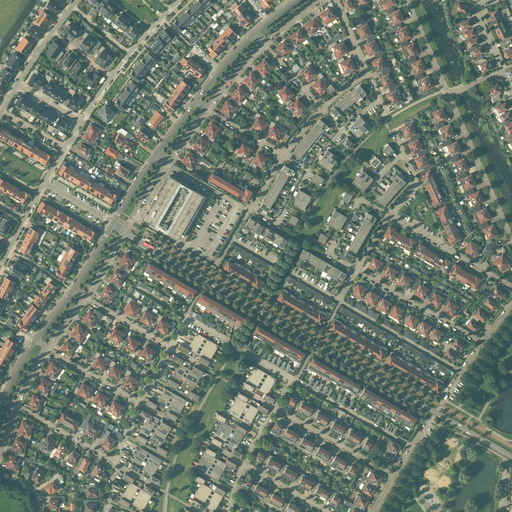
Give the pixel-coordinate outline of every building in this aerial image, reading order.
[(50,0),(48,0),(44,8),(43,7),(49,11),(50,8),(56,12),(56,10),(57,11),(59,7),(58,7),(59,6),(50,0)] [(206,11),(210,7),(203,0),(198,0),(197,1),(206,11)] [(264,8),(270,5),(269,4),(271,2),(270,0),(262,0),(263,1),(261,3),(264,8)] [(343,7),(345,13),(353,10),(352,8),(353,7),(350,0),(343,0),(345,5),(343,7)] [(382,0),(380,2),(378,3),(380,6),(382,5),(385,9),(386,7),(387,9),(396,2),(394,0),(382,0)] [(454,0),(453,5),(451,14),(455,15),(457,10),(463,12),(463,13),(467,13),(467,9),(468,6),(463,5),(462,4),(463,1),(459,0),(454,0)] [(101,2),(96,9),(104,15),(112,5),(107,1),(104,4),(101,2)] [(206,11),(197,1),(193,5),(200,13),(204,9),(205,11),(206,11)] [(232,11),(235,16),(246,8),(245,8),(241,4),(238,6),(236,3),(231,7),(233,10),(232,11)] [(116,9),(112,5),(104,15),(103,15),(108,19),(111,21),(116,15),(114,12),(116,9)] [(189,9),(198,18),(196,16),(200,13),(193,5),(189,9)] [(42,12),(40,16),(48,21),(51,16),(46,13),(48,10),(49,11),(43,7),(40,11),(42,12)] [(328,7),(325,9),(325,11),(332,22),(336,19),(339,17),(336,11),(333,13),(330,8),(328,9),(328,7)] [(239,20),(239,21),(249,14),(247,11),(248,10),(246,8),(235,16),(236,16),(237,15),(240,19),(239,20)] [(189,9),(185,12),(194,22),(198,18),(189,9)] [(392,9),(386,11),(388,17),(389,20),(392,19),(402,14),(401,10),(400,11),(399,9),(393,12),(392,9)] [(491,19),(499,15),(497,10),(489,13),(491,19)] [(323,19),(320,21),(324,27),(327,25),(332,22),(325,11),(320,14),(323,19)] [(194,22),(185,12),(181,16),(188,24),(192,20),(194,22)] [(119,17),(116,15),(111,21),(119,27),(126,18),(121,13),(119,17)] [(246,27),(251,23),(249,21),(252,19),(249,14),(239,21),(243,26),(244,24),(246,27)] [(391,23),(393,28),(399,25),(398,23),(404,20),(403,18),(404,18),(402,14),(392,19),(393,22),(391,23)] [(499,15),(491,19),(494,24),(501,21),(499,15)] [(45,25),(46,25),(47,23),(48,21),(40,16),(36,21),(35,20),(32,23),(37,26),(39,23),(44,27),(45,25)] [(177,20),(185,28),(184,27),(188,24),(181,16),(177,20)] [(126,18),(119,27),(124,32),(130,25),(129,24),(131,21),(126,18)] [(314,18),(309,21),(317,32),(316,30),(320,27),(321,29),(324,27),(320,21),(318,23),(314,18)] [(457,21),(456,23),(458,25),(459,25),(462,28),(463,29),(467,27),(472,25),(471,22),(471,20),(469,19),(465,21),(464,21),(463,18),(457,21)] [(67,36),(75,26),(71,22),(68,19),(64,25),(67,27),(62,34),(65,36),(66,35),(67,36)] [(362,22),(364,24),(357,27),(358,29),(357,29),(359,33),(369,28),(368,25),(370,24),(368,19),(362,22)] [(181,32),(185,28),(177,20),(173,23),(175,26),(174,28),(175,29),(176,30),(178,29),(181,32)] [(304,25),(308,30),(305,32),(309,37),(312,35),(317,32),(309,21),(304,25)] [(501,21),(494,24),(496,29),(504,26),(501,21)] [(124,32),(132,39),(140,29),(135,25),(133,27),(130,25),(124,32)] [(399,25),(393,28),(394,31),(397,30),(399,35),(410,31),(408,27),(407,27),(406,26),(400,28),(399,25)] [(26,30),(24,33),(29,36),(30,37),(31,34),(36,37),(37,36),(37,37),(40,33),(39,33),(40,32),(31,26),(28,31),(26,30)] [(68,37),(67,38),(69,39),(71,40),(72,40),(77,34),(79,36),(83,31),(80,29),(80,30),(75,26),(67,36),(68,37)] [(232,38),(236,33),(234,31),(232,29),(229,26),(225,31),(232,38)] [(504,26),(496,29),(498,35),(506,31),(504,26)] [(462,28),(458,33),(461,35),(463,34),(466,37),(467,38),(471,36),(476,34),(474,31),(475,28),(473,28),(469,30),(468,30),(467,27),(463,29),(462,28)] [(368,35),(370,38),(375,36),(373,30),(371,31),(369,28),(359,33),(360,37),(361,37),(362,38),(368,35)] [(299,29),(294,33),(302,43),(307,39),(309,37),(305,32),(303,34),(299,29)] [(165,30),(160,34),(163,37),(169,44),(177,36),(170,30),(167,32),(165,30)] [(506,31),(498,35),(500,40),(501,40),(502,42),(507,40),(509,39),(511,37),(511,36),(509,30),(506,31)] [(225,31),(221,35),(229,43),(228,42),(232,38),(225,31)] [(410,31),(399,35),(401,41),(399,42),(400,45),(406,42),(405,39),(411,36),(410,35),(411,34),(410,31)] [(84,50),(93,38),(88,35),(89,34),(86,32),(82,37),(84,39),(80,45),(81,46),(81,47),(84,50)] [(22,36),(24,37),(21,42),(29,48),(30,46),(31,46),(32,44),(32,43),(27,40),(29,36),(24,33),(22,36)] [(293,41),(291,43),(295,48),(298,46),(302,43),(294,33),(290,36),(293,41)] [(216,39),(224,46),(226,44),(227,45),(229,43),(221,35),(216,39)] [(364,46),(366,50),(377,45),(375,42),(378,41),(375,36),(370,38),(371,41),(364,44),(365,45),(364,46)] [(466,37),(463,40),(466,43),(470,46),(470,47),(475,45),(480,43),(478,40),(478,37),(477,37),(473,39),(472,38),(471,36),(467,38),(466,37)] [(158,37),(153,42),(162,51),(169,44),(163,37),(160,40),(158,37)] [(97,42),(93,38),(84,50),(87,52),(88,51),(90,52),(94,47),(97,49),(101,43),(98,41),(97,42)] [(212,44),(219,51),(224,46),(216,39),(212,44)] [(54,41),(47,52),(55,57),(54,58),(58,61),(64,53),(60,50),(62,47),(54,41)] [(284,41),(280,44),(288,54),(293,50),(295,48),(291,43),(288,45),(284,41)] [(333,52),(345,47),(343,42),(337,44),(336,41),(330,44),(331,47),(333,46),(335,51),(333,52)] [(13,44),(12,47),(14,48),(14,49),(19,52),(21,49),(26,53),(29,48),(21,42),(17,47),(15,46),(14,45),(13,44)] [(151,53),(155,58),(162,51),(153,42),(149,46),(154,50),(151,53)] [(406,52),(417,47),(415,43),(414,44),(414,42),(407,45),(406,42),(400,45),(404,53),(406,52)] [(211,51),(209,54),(213,58),(218,54),(217,53),(219,51),(212,44),(208,48),(211,51)] [(275,48),(279,53),(277,55),(282,60),(283,59),(288,54),(280,44),(275,48)] [(377,45),(366,50),(368,54),(369,53),(369,55),(376,52),(377,55),(383,52),(380,47),(379,44),(377,45)] [(100,63),(101,62),(109,53),(104,49),(105,48),(102,45),(98,51),(101,53),(96,59),(97,59),(96,60),(100,63)] [(470,46),(467,49),(470,52),(474,55),(474,56),(483,52),(482,49),(482,46),(481,46),(477,48),(476,47),(475,45),(470,47),(470,46)] [(337,60),(343,57),(342,55),(347,52),(345,47),(333,52),(337,60)] [(406,52),(408,55),(405,56),(408,61),(413,59),(412,56),(418,53),(418,51),(419,51),(417,47),(406,52)] [(13,53),(10,58),(19,64),(22,58),(17,55),(19,52),(14,49),(12,52),(13,53)] [(372,62),(373,66),(384,62),(382,56),(384,55),(383,52),(377,55),(378,58),(372,60),(372,62)] [(101,62),(103,64),(102,64),(106,67),(111,60),(113,62),(117,57),(115,55),(113,56),(109,53),(101,62)] [(144,58),(153,66),(157,61),(147,53),(144,58)] [(71,54),(71,55),(70,54),(65,60),(63,58),(58,64),(63,67),(65,64),(69,68),(76,59),(75,58),(75,57),(71,54)] [(490,66),(490,65),(491,65),(491,64),(491,63),(490,63),(488,63),(487,61),(486,58),(483,59),(483,58),(482,55),(474,58),(475,61),(476,61),(478,63),(479,64),(480,64),(482,69),(481,69),(481,70),(481,71),(482,71),(482,72),(483,72),(491,68),(490,66)] [(343,67),(352,63),(350,58),(345,60),(343,57),(337,60),(338,64),(340,63),(343,67)] [(18,65),(19,64),(10,58),(7,63),(5,62),(3,64),(9,68),(10,66),(16,69),(16,67),(17,68),(18,65)] [(144,58),(140,62),(150,70),(153,66),(144,58)] [(183,67),(188,71),(196,60),(195,60),(195,61),(190,58),(188,61),(185,58),(181,64),(184,66),(183,67)] [(265,58),(261,63),(270,72),(276,65),(272,60),(271,60),(269,63),(265,58)] [(412,65),(414,68),(424,64),(422,60),(421,59),(415,61),(413,59),(408,61),(410,66),(412,65)] [(189,70),(194,73),(200,65),(197,63),(198,62),(196,60),(188,71),(189,70)] [(306,67),(301,72),(305,76),(312,69),(315,67),(311,63),(312,63),(309,60),(304,65),(306,67)] [(79,79),(83,74),(81,73),(85,67),(79,62),(72,70),(79,75),(77,77),(79,79)] [(150,70),(140,62),(137,66),(145,72),(148,68),(150,70)] [(376,71),(383,69),(384,71),(390,69),(389,66),(386,67),(384,62),(373,66),(375,70),(376,70),(376,71)] [(261,71),(258,73),(263,78),(266,76),(264,74),(268,70),(269,72),(270,72),(261,63),(256,67),(261,71)] [(343,67),(340,69),(342,74),(343,73),(344,77),(347,75),(348,78),(350,77),(349,74),(350,74),(349,71),(355,68),(352,63),(343,67)] [(0,70),(0,73),(9,79),(12,74),(7,71),(9,68),(3,64),(3,65),(0,70)] [(292,69),(295,73),(300,68),(296,64),(294,66),(295,67),(292,69)] [(414,76),(412,76),(413,78),(415,78),(421,75),(419,72),(426,70),(425,68),(426,68),(424,64),(414,68),(416,74),(414,75),(414,76)] [(194,73),(199,77),(201,79),(205,74),(203,72),(205,69),(200,65),(194,73)] [(145,72),(137,66),(133,70),(142,77),(141,76),(145,72)] [(314,76),(316,78),(321,73),(319,71),(316,73),(312,69),(305,76),(308,81),(314,76)] [(392,74),(390,69),(384,71),(385,74),(379,77),(380,79),(379,79),(381,83),(391,78),(390,75),(392,74)] [(142,77),(133,70),(130,75),(139,82),(142,77)] [(95,73),(93,75),(91,74),(92,74),(89,72),(84,79),(88,82),(94,87),(101,78),(95,73)] [(258,73),(256,76),(252,72),(248,76),(257,85),(258,85),(256,83),(260,79),(261,81),(263,78),(258,73)] [(0,81),(6,84),(6,83),(7,83),(8,82),(7,82),(9,79),(0,73),(0,74),(0,81)] [(32,84),(34,85),(39,76),(34,73),(32,75),(31,77),(31,78),(28,82),(29,83),(31,85),(32,84)] [(313,85),(316,90),(324,82),(321,79),(324,76),(321,73),(316,78),(318,80),(313,85)] [(418,86),(421,85),(431,80),(430,77),(429,77),(428,75),(422,78),(421,75),(415,78),(418,86)] [(39,76),(34,85),(35,87),(38,89),(38,88),(44,79),(39,76)] [(248,85),(246,87),(251,92),(253,89),(257,85),(248,76),(244,81),(248,85)] [(390,85),(391,88),(397,86),(395,80),(392,81),(391,78),(381,83),(382,87),(383,86),(384,88),(390,85)] [(190,86),(182,80),(179,85),(188,92),(189,89),(188,88),(190,86)] [(433,84),(431,80),(421,85),(423,90),(421,91),(422,94),(428,92),(427,89),(433,86),(432,85),(433,84)] [(128,86),(138,93),(139,93),(138,92),(141,88),(131,81),(128,86)] [(324,82),(316,90),(320,94),(326,89),(328,91),(330,93),(335,88),(333,87),(331,84),(330,85),(326,81),(324,82)] [(54,84),(53,86),(48,83),(44,91),(44,92),(46,94),(46,93),(48,94),(54,84)] [(491,89),(493,94),(492,94),(492,95),(492,96),(493,99),(492,99),(493,103),(501,99),(500,96),(499,96),(499,95),(500,95),(500,94),(501,94),(501,93),(501,92),(500,91),(501,91),(499,88),(500,88),(501,88),(501,87),(501,86),(500,85),(499,85),(498,86),(497,83),(489,87),(489,88),(489,89),(490,89),(491,89)] [(53,97),(58,87),(59,86),(54,84),(48,94),(53,97)] [(183,95),(186,91),(187,92),(188,92),(179,85),(175,90),(184,96),(183,95)] [(280,98),(290,90),(286,85),(282,89),(279,87),(274,92),(277,94),(278,93),(282,96),(280,98)] [(356,89),(362,97),(366,93),(360,85),(356,89)] [(128,86),(125,90),(135,98),(138,93),(128,86)] [(239,86),(236,90),(246,99),(251,92),(246,87),(244,90),(239,86)] [(386,96),(388,99),(398,95),(396,89),(398,88),(397,86),(391,88),(393,91),(386,94),(387,95),(386,96)] [(58,87),(53,97),(57,99),(63,90),(58,87)] [(73,89),(70,88),(68,92),(63,89),(63,90),(57,99),(59,100),(59,101),(61,102),(62,102),(67,93),(70,94),(73,89)] [(356,89),(351,92),(357,99),(361,96),(362,97),(356,89)] [(122,95),(130,101),(133,97),(134,97),(135,98),(125,90),(122,95)] [(179,100),(181,98),(182,99),(184,96),(175,90),(171,94),(179,100)] [(237,99),(235,101),(240,106),(246,99),(236,90),(232,95),(237,99)] [(280,98),(286,105),(291,100),(289,98),(294,94),(290,90),(280,98)] [(357,99),(351,92),(347,95),(353,103),(357,99)] [(171,94),(168,99),(176,105),(179,100),(171,94)] [(398,95),(388,99),(389,103),(390,103),(391,105),(397,102),(399,105),(404,102),(401,94),(398,95)] [(20,109),(26,98),(24,97),(22,95),(22,96),(21,95),(18,100),(16,102),(17,102),(16,104),(21,107),(20,109)] [(122,95),(119,99),(129,107),(129,106),(128,106),(127,105),(130,101),(122,95)] [(347,95),(343,99),(348,106),(353,103),(347,95)] [(73,96),(67,105),(68,105),(68,106),(70,107),(72,108),(78,99),(73,96)] [(22,115),(25,117),(28,112),(26,110),(31,101),(30,101),(31,100),(28,99),(28,100),(26,98),(20,109),(25,111),(22,115)] [(78,99),(72,108),(74,109),(74,110),(76,111),(77,110),(77,111),(80,106),(81,106),(82,104),(83,102),(78,99)] [(129,107),(119,99),(115,104),(126,111),(129,107)] [(174,108),(176,105),(168,99),(164,104),(168,107),(166,110),(171,114),(175,108),(174,108)] [(286,105),(292,111),(302,103),(298,99),(294,103),(291,100),(286,105)] [(348,106),(343,99),(339,102),(344,109),(348,106)] [(233,111),(236,107),(238,108),(240,106),(235,101),(233,104),(228,100),(224,105),(235,113),(233,111)] [(494,104),(492,106),(495,108),(499,111),(499,112),(503,110),(508,108),(507,105),(507,103),(506,103),(506,102),(502,104),(501,104),(499,101),(494,104)] [(339,102),(334,105),(340,113),(344,109),(339,102)] [(306,107),(302,103),(292,111),(298,118),(303,114),(301,111),(306,107)] [(31,113),(28,112),(25,117),(28,119),(30,115),(35,118),(41,107),(39,106),(39,105),(37,104),(37,105),(36,104),(31,113)] [(103,109),(102,109),(99,113),(104,116),(102,119),(107,123),(111,118),(109,117),(112,112),(116,115),(119,110),(111,105),(109,108),(105,105),(103,109)] [(235,113),(224,105),(221,110),(226,114),(223,116),(229,120),(235,113)] [(340,113),(334,105),(330,109),(336,116),(340,113)] [(36,115),(41,118),(45,110),(41,107),(35,118),(36,115)] [(429,110),(430,113),(431,115),(434,114),(435,117),(445,113),(444,109),(443,109),(442,108),(436,110),(435,107),(429,110)] [(44,121),(50,112),(45,110),(41,118),(45,120),(44,121)] [(499,111),(496,115),(499,117),(503,120),(503,121),(507,119),(511,117),(511,116),(511,114),(511,112),(510,112),(510,111),(506,113),(505,113),(503,110),(499,112),(499,111)] [(50,112),(44,121),(49,124),(55,115),(54,115),(54,114),(52,113),(50,112)] [(150,122),(153,124),(150,127),(153,129),(156,126),(164,116),(158,112),(150,122)] [(256,120),(253,126),(258,129),(265,117),(260,114),(257,112),(254,118),(256,120)] [(435,117),(432,119),(433,122),(434,122),(435,124),(436,127),(442,124),(441,121),(447,118),(446,117),(447,116),(445,113),(435,117)] [(359,127),(365,121),(361,116),(354,122),(359,127)] [(265,117),(258,129),(262,132),(266,125),(269,127),(272,121),(269,119),(265,117)] [(49,131),(47,133),(50,135),(51,132),(52,132),(54,129),(59,131),(65,121),(63,120),(63,119),(61,118),(60,118),(55,127),(52,126),(49,131)] [(320,119),(317,123),(325,130),(328,125),(320,119)] [(402,129),(401,129),(403,133),(413,128),(416,127),(415,125),(414,122),(413,119),(407,122),(408,125),(401,128),(402,129)] [(503,120),(500,124),(503,126),(507,129),(506,129),(504,132),(505,134),(511,131),(511,120),(509,122),(508,122),(507,119),(503,121),(503,120)] [(65,121),(59,131),(64,133),(64,134),(64,133),(66,131),(68,129),(67,129),(70,124),(69,123),(67,121),(67,122),(65,121)] [(275,123),(272,121),(269,127),(272,129),(268,135),(273,138),(279,127),(275,124),(275,123)] [(359,127),(364,132),(370,127),(365,121),(359,127)] [(208,127),(218,134),(225,126),(219,122),(219,123),(216,126),(212,122),(208,127)] [(359,127),(354,122),(348,127),(353,132),(359,127)] [(89,128),(88,130),(97,135),(100,137),(102,132),(104,131),(106,128),(99,123),(97,127),(91,123),(89,127),(89,128)] [(313,127),(320,133),(323,129),(324,130),(325,130),(317,123),(313,127)] [(443,127),(442,124),(436,127),(438,130),(440,128),(442,134),(453,129),(451,125),(450,126),(450,124),(443,127)] [(145,141),(149,136),(143,131),(145,129),(140,125),(138,128),(140,129),(136,135),(145,141)] [(121,133),(115,141),(120,144),(120,143),(129,149),(133,144),(124,138),(125,136),(128,132),(119,126),(115,131),(119,133),(120,132),(121,133)] [(279,127),(273,138),(278,141),(282,134),(284,136),(284,138),(287,140),(290,136),(286,134),(288,130),(285,128),(280,126),(280,127),(279,127)] [(209,135),(207,138),(213,142),(215,139),(213,138),(216,133),(218,135),(218,134),(208,127),(204,132),(209,135)] [(317,137),(320,133),(313,127),(310,132),(317,137)] [(359,127),(353,132),(358,137),(364,132),(359,127)] [(8,131),(3,128),(0,133),(0,137),(3,139),(8,131)] [(413,134),(414,137),(420,135),(417,129),(414,131),(413,128),(403,133),(404,137),(405,136),(406,137),(413,134)] [(454,133),(453,129),(442,134),(445,139),(442,140),(444,143),(449,141),(448,138),(454,135),(454,133)] [(87,132),(86,132),(84,136),(90,139),(88,143),(95,147),(97,144),(96,140),(95,139),(97,135),(88,130),(87,132)] [(8,143),(13,134),(8,131),(3,139),(8,142),(7,143),(8,143)] [(310,132),(306,136),(313,142),(317,137),(310,132)] [(18,137),(13,134),(8,143),(10,144),(11,143),(13,145),(18,137)] [(414,137),(415,140),(408,143),(409,144),(408,144),(410,148),(420,144),(418,139),(421,138),(420,135),(414,137)] [(306,136),(303,140),(310,146),(313,142),(306,136)] [(18,137),(13,145),(18,148),(23,139),(18,137)] [(211,145),(213,142),(207,138),(205,140),(201,137),(197,141),(207,149),(208,149),(206,148),(209,143),(211,145)] [(353,143),(348,138),(342,144),(347,149),(353,143)] [(28,142),(23,139),(18,148),(23,151),(28,142)] [(303,140),(300,144),(307,150),(310,146),(303,140)] [(196,152),(202,157),(207,149),(197,141),(193,146),(198,150),(196,152)] [(450,143),(449,141),(444,143),(445,146),(447,145),(450,150),(460,146),(458,142),(457,142),(457,141),(450,143)] [(33,145),(28,142),(23,151),(28,153),(33,145)] [(89,160),(92,154),(89,153),(88,151),(90,148),(81,143),(80,145),(79,145),(77,149),(84,153),(82,156),(89,160)] [(241,157),(248,146),(243,143),(240,149),(237,147),(233,153),(241,157)] [(307,150),(300,144),(296,148),(303,154),(307,150)] [(393,149),(388,144),(382,150),(387,155),(393,149)] [(419,150),(421,153),(426,150),(424,145),(421,146),(420,144),(410,148),(411,152),(412,152),(412,153),(419,150)] [(33,145),(28,153),(33,156),(38,148),(33,145)] [(248,146),(241,157),(246,160),(249,162),(252,156),(250,154),(253,149),(252,148),(252,147),(249,145),(248,146)] [(109,146),(105,152),(116,158),(116,157),(120,160),(123,155),(119,153),(119,152),(116,150),(116,149),(113,147),(112,148),(109,146)] [(448,154),(451,160),(456,157),(455,154),(462,152),(461,150),(462,150),(460,146),(450,150),(451,153),(448,154)] [(43,151),(38,148),(33,156),(38,159),(43,151)] [(296,148),(293,153),(300,158),(305,163),(308,158),(303,154),(296,148)] [(328,150),(323,156),(328,160),(333,154),(328,150)] [(415,160),(416,164),(427,159),(425,154),(428,153),(426,150),(421,153),(422,155),(415,158),(415,159),(415,160)] [(38,159),(43,162),(48,154),(43,151),(38,159)] [(190,151),(186,156),(195,163),(196,164),(200,159),(202,161),(204,158),(202,157),(196,152),(194,155),(190,151)] [(249,162),(248,163),(251,165),(252,164),(253,162),(258,164),(263,155),(262,155),(263,153),(260,152),(259,153),(258,152),(255,157),(252,156),(249,162)] [(53,157),(48,154),(43,162),(48,165),(53,157)] [(339,158),(333,154),(328,160),(334,164),(339,158)] [(268,165),(265,163),(268,158),(263,155),(258,164),(262,167),(261,169),(264,171),(268,165)] [(187,165),(185,168),(191,171),(193,168),(191,167),(195,163),(186,156),(182,161),(187,165)] [(318,162),(323,167),(328,160),(323,156),(318,162)] [(381,161),(375,156),(370,162),(375,167),(381,161)] [(458,160),(456,157),(451,160),(452,163),(454,162),(457,167),(467,162),(466,159),(465,159),(464,157),(458,160)] [(427,159),(416,164),(418,167),(419,167),(419,168),(426,165),(427,168),(433,165),(432,163),(429,164),(427,159)] [(63,160),(58,168),(61,170),(59,172),(64,175),(69,167),(71,164),(63,160)] [(334,164),(328,160),(323,167),(329,171),(334,164)] [(457,173),(458,176),(464,174),(462,171),(469,168),(468,167),(469,166),(467,162),(457,167),(459,172),(457,173)] [(128,172),(129,170),(120,165),(118,169),(115,167),(113,170),(107,167),(105,170),(113,175),(115,171),(116,172),(125,177),(126,176),(127,176),(129,173),(128,172)] [(285,165),(282,169),(291,175),(294,170),(285,165)] [(74,170),(69,167),(64,175),(69,178),(74,170)] [(74,170),(69,178),(74,181),(73,182),(74,182),(79,173),(80,170),(75,167),(74,170)] [(219,184),(224,175),(214,169),(209,178),(219,184)] [(282,169),(279,174),(287,179),(289,174),(291,175),(282,169)] [(422,179),(432,175),(430,169),(420,174),(421,176),(420,176),(421,179),(422,179)] [(357,176),(363,181),(368,174),(363,170),(357,176)] [(79,184),(84,176),(79,173),(74,182),(76,183),(77,182),(79,184)] [(279,174),(276,179),(284,183),(287,179),(279,174)] [(317,174),(313,181),(319,185),(319,184),(323,178),(322,177),(317,174)] [(368,174),(363,181),(368,185),(373,179),(368,174)] [(464,174),(458,176),(462,185),(464,184),(474,179),(473,175),(472,175),(471,174),(465,177),(464,174)] [(206,196),(171,176),(170,175),(166,181),(165,180),(142,218),(178,239),(182,233),(184,234),(206,196)] [(233,180),(224,175),(219,184),(228,189),(233,180)] [(398,175),(394,179),(402,186),(404,183),(406,181),(398,175)] [(426,184),(435,180),(432,175),(422,179),(423,179),(424,182),(425,182),(426,184)] [(89,178),(84,176),(79,184),(84,187),(89,178)] [(352,182),(358,187),(363,181),(357,176),(352,182)] [(89,178),(84,187),(89,190),(95,180),(90,177),(89,178)] [(276,179),(274,183),(281,188),(284,183),(276,179)] [(395,180),(392,184),(398,190),(402,186),(394,179),(395,180)] [(463,188),(465,193),(471,190),(470,188),(476,185),(475,183),(476,183),(474,179),(464,184),(465,186),(463,188)] [(94,192),(100,182),(95,180),(89,190),(94,192)] [(233,180),(228,189),(238,195),(242,186),(233,180)] [(435,180),(426,184),(427,186),(426,187),(428,190),(437,186),(435,180)] [(6,181),(0,190),(5,194),(11,183),(9,181),(8,182),(6,181)] [(363,181),(358,187),(363,191),(368,185),(363,181)] [(100,183),(100,182),(94,192),(99,195),(104,187),(99,184),(100,183)] [(13,185),(11,184),(11,183),(5,194),(6,192),(11,195),(16,185),(14,184),(13,185)] [(274,183),(271,188),(279,193),(282,194),(284,190),(281,188),(274,183)] [(392,184),(388,188),(395,194),(398,190),(392,184)] [(18,188),(16,187),(16,186),(16,185),(11,195),(16,198),(21,188),(19,187),(18,188)] [(252,191),(242,186),(238,195),(247,200),(252,191)] [(437,186),(428,190),(429,193),(430,193),(431,195),(440,191),(437,186)] [(110,188),(109,188),(108,190),(104,187),(99,195),(104,198),(110,188)] [(21,188),(16,198),(21,200),(26,192),(21,189),(21,188)] [(115,191),(110,188),(104,198),(109,201),(115,191)] [(271,188),(268,193),(276,197),(279,193),(271,188)] [(388,188),(384,192),(391,198),(395,194),(388,188)] [(299,189),(295,196),(301,200),(305,193),(299,189)] [(472,193),(471,190),(465,193),(468,198),(470,197),(471,200),(482,196),(480,192),(479,192),(479,190),(472,193)] [(115,191),(109,201),(114,204),(119,196),(120,194),(115,191)] [(341,196),(339,198),(341,199),(342,198),(348,202),(352,195),(346,191),(344,195),(342,197),(341,196)] [(432,201),(442,197),(440,191),(431,195),(432,197),(431,198),(432,201)] [(31,195),(26,192),(21,200),(26,203),(31,195)] [(384,192),(381,196),(388,202),(391,198),(384,192)] [(266,197),(273,202),(276,197),(268,193),(266,197)] [(305,193),(301,200),(308,203),(312,196),(305,193)] [(301,200),(295,196),(291,203),(297,207),(301,200)] [(376,198),(374,201),(377,204),(379,202),(384,206),(388,202),(381,196),(377,200),(376,198)] [(471,206),(472,209),(478,207),(477,204),(483,201),(483,200),(483,199),(482,196),(471,200),(474,205),(471,206)] [(273,202),(266,197),(263,202),(271,207),(273,202)] [(442,197),(432,201),(432,202),(431,202),(433,205),(434,205),(434,207),(444,203),(442,197)] [(308,203),(301,200),(297,207),(304,210),(308,203)] [(42,201),(38,209),(43,212),(48,204),(42,201)] [(271,207),(263,202),(260,207),(268,212),(271,207)] [(53,207),(48,204),(43,212),(48,215),(47,217),(53,207)] [(446,205),(436,210),(437,212),(436,212),(437,215),(438,215),(448,211),(451,210),(450,207),(447,209),(446,205)] [(57,210),(53,207),(47,217),(52,220),(57,210)] [(479,210),(478,207),(472,209),(475,215),(477,214),(478,217),(489,212),(487,208),(486,209),(486,207),(479,210)] [(53,218),(57,221),(56,222),(57,223),(62,213),(57,210),(52,220),(53,218)] [(335,210),(331,217),(337,220),(341,213),(335,210)] [(448,211),(438,215),(438,216),(439,215),(440,218),(441,218),(442,220),(451,216),(448,211)] [(367,212),(365,217),(374,222),(376,218),(367,212)] [(477,221),(480,226),(485,224),(484,221),(491,218),(490,216),(491,216),(489,212),(478,217),(480,220),(477,221)] [(57,223),(62,225),(67,215),(62,213),(57,223)] [(341,213),(337,220),(343,224),(347,217),(341,213)] [(72,218),(67,215),(62,225),(67,228),(72,218)] [(299,218),(293,215),(289,222),(295,225),(299,218)] [(451,216),(442,220),(443,223),(442,223),(444,226),(453,222),(451,216)] [(337,220),(331,217),(327,224),(333,227),(337,220)] [(366,218),(363,223),(371,227),(374,222),(365,217),(366,218)] [(3,233),(6,235),(7,232),(8,232),(10,229),(9,229),(11,226),(7,224),(9,221),(3,218),(0,224),(3,226),(0,230),(0,232),(3,234),(3,233)] [(67,228),(68,227),(72,229),(77,221),(72,218),(67,228)] [(242,225),(241,227),(249,232),(250,229),(255,220),(250,218),(249,220),(246,219),(242,225)] [(255,231),(260,223),(255,220),(250,229),(251,228),(255,231)] [(343,224),(337,220),(333,227),(339,231),(343,224)] [(72,229),(77,232),(83,223),(80,222),(80,223),(77,221),(72,229)] [(453,222),(444,226),(445,229),(446,229),(447,231),(455,227),(453,222)] [(83,223),(77,232),(82,235),(87,227),(83,224),(83,223)] [(260,234),(264,226),(260,223),(255,231),(260,234)] [(363,223),(360,227),(368,232),(371,227),(363,223)] [(487,226),(485,224),(480,226),(481,229),(483,228),(486,233),(496,229),(495,225),(494,225),(493,224),(487,226)] [(264,236),(269,229),(264,226),(260,234),(264,236)] [(389,238),(395,229),(394,229),(395,228),(392,226),(392,227),(389,226),(384,235),(389,238)] [(28,233),(39,239),(44,230),(38,227),(36,230),(31,227),(28,233)] [(82,235),(87,238),(92,230),(87,227),(82,235)] [(360,227),(358,232),(365,236),(368,232),(360,227)] [(448,237),(458,233),(455,227),(447,231),(448,234),(447,234),(448,237)] [(269,239),(274,231),(269,229),(264,236),(269,239)] [(395,229),(389,238),(395,241),(400,232),(397,231),(396,231),(394,230),(395,229)] [(496,229),(486,233),(488,239),(498,234),(497,233),(498,233),(496,229)] [(97,233),(92,230),(87,238),(93,241),(97,233)] [(274,231),(269,239),(274,242),(278,234),(274,231)] [(358,232),(355,237),(363,241),(365,236),(358,232)] [(403,234),(400,232),(395,241),(400,244),(405,236),(402,235),(403,234)] [(28,233),(25,239),(37,244),(39,239),(28,233)] [(328,236),(322,233),(317,240),(324,244),(328,236)] [(458,233),(448,237),(448,238),(447,238),(449,241),(450,243),(460,239),(458,233)] [(278,244),(283,237),(278,234),(274,242),(278,244)] [(407,237),(405,236),(400,244),(405,247),(410,238),(407,237)] [(283,237),(278,244),(283,247),(285,248),(289,240),(288,239),(283,237)] [(355,237),(352,241),(360,246),(363,241),(355,237)] [(411,238),(410,238),(405,247),(410,250),(416,241),(414,240),(414,239),(411,237),(411,238)] [(25,239),(22,244),(34,250),(34,249),(37,244),(25,239)] [(352,241),(350,246),(357,250),(360,246),(352,241)] [(470,254),(475,244),(470,241),(465,250),(467,251),(466,252),(470,254)] [(414,253),(412,256),(415,257),(415,258),(417,259),(419,256),(425,246),(424,246),(425,245),(422,244),(420,243),(414,253)] [(26,252),(24,255),(30,258),(34,250),(22,244),(20,249),(26,252)] [(475,244),(470,254),(473,256),(474,255),(475,256),(481,247),(475,244)] [(350,246),(347,251),(355,255),(357,250),(350,246)] [(425,246),(419,256),(425,259),(429,251),(427,249),(428,248),(425,247),(425,246)] [(67,251),(66,251),(78,258),(79,255),(78,255),(80,252),(71,247),(68,252),(67,251)] [(304,259),(309,252),(304,249),(299,257),(304,259)] [(78,258),(66,251),(63,256),(75,263),(74,262),(77,257),(78,258)] [(352,260),(355,255),(347,251),(344,255),(341,253),(339,256),(345,260),(347,257),(352,260)] [(432,252),(429,251),(425,259),(430,262),(435,253),(432,251),(432,252)] [(314,254),(309,252),(304,259),(309,262),(314,254)] [(132,254),(131,256),(125,253),(122,259),(134,265),(138,257),(132,254)] [(370,258),(372,260),(369,266),(370,267),(369,268),(373,270),(379,260),(376,259),(378,256),(373,253),(370,258)] [(435,253),(430,262),(435,265),(440,257),(438,255),(438,254),(435,253)] [(318,257),(314,254),(309,262),(314,265),(318,257)] [(498,254),(496,256),(508,269),(508,268),(509,268),(509,267),(509,266),(510,266),(510,265),(510,264),(509,263),(510,263),(502,254),(500,256),(498,254)] [(63,256),(60,262),(71,268),(72,265),(73,266),(75,263),(63,256)] [(508,269),(496,256),(494,257),(496,259),(493,261),(494,262),(493,262),(495,265),(496,264),(501,270),(502,270),(503,270),(503,271),(504,271),(505,271),(505,270),(506,270),(507,270),(508,269)] [(323,260),(318,257),(314,265),(318,268),(323,260)] [(442,258),(440,257),(435,265),(440,268),(446,258),(445,259),(442,257),(442,258)] [(229,270),(235,260),(230,258),(228,260),(224,267),(225,268),(225,269),(228,270),(229,270)] [(446,258),(440,268),(446,271),(451,261),(449,260),(449,259),(447,258),(446,259),(446,258)] [(134,265),(122,259),(119,264),(125,267),(123,270),(129,273),(134,265)] [(239,263),(235,260),(229,270),(230,270),(232,271),(233,270),(235,272),(239,263)] [(328,262),(323,260),(318,268),(323,270),(328,262)] [(384,267),(387,261),(385,260),(383,262),(379,260),(373,270),(376,272),(377,271),(378,272),(382,265),(384,267)] [(387,268),(383,275),(384,275),(384,276),(387,278),(393,268),(391,267),(392,264),(392,263),(388,260),(387,261),(384,267),(387,268)] [(16,261),(13,267),(23,272),(26,266),(28,267),(29,264),(23,261),(22,264),(16,261)] [(68,273),(71,268),(60,262),(62,263),(59,268),(68,273)] [(332,265),(328,262),(323,270),(328,273),(332,265)] [(145,271),(143,274),(148,276),(150,274),(155,266),(150,263),(145,271)] [(239,263),(235,272),(237,273),(236,274),(239,275),(244,266),(239,263)] [(455,276),(460,267),(460,266),(457,264),(457,265),(455,263),(449,273),(455,276)] [(328,273),(326,275),(331,278),(332,276),(337,268),(332,265),(328,273)] [(150,274),(148,276),(153,279),(154,278),(159,269),(155,266),(150,274)] [(249,268),(244,266),(239,275),(242,277),(242,276),(244,277),(249,268)] [(249,268),(244,277),(246,278),(246,279),(248,280),(253,271),(255,269),(250,266),(249,268)] [(13,267),(11,272),(13,273),(11,276),(13,277),(19,280),(21,281),(22,277),(20,277),(23,272),(13,267)] [(399,275),(402,270),(397,267),(395,270),(393,268),(387,278),(391,280),(392,280),(396,274),(399,275)] [(460,267),(455,276),(460,279),(465,271),(462,270),(463,269),(460,267)] [(60,276),(58,279),(64,282),(67,276),(66,275),(68,273),(59,268),(56,273),(60,276)] [(342,271),(337,268),(332,276),(337,278),(336,279),(336,280),(342,271)] [(129,273),(123,270),(121,272),(116,269),(113,274),(124,281),(125,281),(123,279),(125,275),(127,276),(129,273)] [(159,269),(154,278),(158,281),(164,271),(159,269)] [(401,277),(398,283),(399,284),(398,285),(402,287),(408,277),(409,274),(404,272),(405,271),(402,270),(399,275),(401,277)] [(169,274),(164,271),(158,281),(159,281),(159,280),(164,282),(169,274)] [(258,274),(253,271),(248,280),(251,282),(251,281),(253,282),(253,283),(253,284),(258,274)] [(341,282),(346,273),(342,271),(336,280),(341,282)] [(467,272),(465,271),(460,279),(465,282),(470,273),(467,271),(467,272)] [(473,275),(470,273),(465,282),(470,285),(476,276),(476,275),(475,277),(473,276),(473,275)] [(124,281),(113,274),(110,280),(115,283),(114,285),(120,289),(121,286),(124,281)] [(164,282),(163,284),(167,287),(168,285),(173,277),(169,274),(164,282)] [(258,274),(253,284),(253,285),(256,287),(257,286),(258,287),(262,280),(263,277),(258,274)] [(412,275),(410,278),(408,277),(402,287),(405,289),(406,288),(407,289),(411,282),(413,284),(416,278),(412,275)] [(476,276),(470,285),(476,288),(478,290),(483,283),(480,281),(481,279),(479,278),(479,277),(477,275),(476,276)] [(6,277),(3,283),(14,288),(19,280),(13,277),(12,280),(6,277)] [(178,279),(173,277),(168,285),(173,287),(172,289),(178,279)] [(55,293),(54,292),(57,288),(55,285),(56,283),(51,279),(49,282),(46,287),(55,293)] [(178,279),(172,289),(177,292),(183,282),(178,279)] [(416,285),(418,287),(415,293),(416,294),(415,294),(419,296),(425,286),(420,284),(422,281),(419,280),(416,285)] [(177,292),(176,293),(181,296),(182,293),(187,285),(183,282),(177,292)] [(3,283),(0,288),(12,294),(14,288),(3,283)] [(353,292),(357,295),(363,285),(359,283),(359,284),(358,283),(357,285),(355,284),(351,291),(353,292)] [(120,289),(114,285),(112,288),(107,285),(104,290),(115,297),(113,295),(116,291),(118,292),(120,289)] [(187,285),(182,293),(187,295),(186,297),(192,287),(187,285)] [(363,285),(357,295),(361,297),(362,297),(363,298),(367,291),(365,290),(366,288),(366,287),(363,285)] [(430,293),(433,288),(431,286),(429,289),(425,286),(419,296),(422,299),(423,298),(424,298),(428,292),(430,293)] [(46,287),(42,292),(50,297),(52,295),(53,296),(55,293),(46,287)] [(197,290),(192,287),(186,297),(191,300),(197,290)] [(492,288),(488,293),(493,297),(495,294),(501,298),(502,297),(502,298),(505,295),(504,294),(505,293),(501,290),(501,289),(498,287),(497,288),(496,287),(494,289),(492,288)] [(0,294),(3,296),(2,299),(8,302),(12,294),(0,288),(0,294)] [(433,295),(429,301),(430,302),(430,303),(433,305),(439,295),(441,292),(438,291),(433,288),(430,293),(433,295)] [(283,301),(288,291),(283,289),(282,291),(278,298),(279,299),(278,299),(282,301),(283,301)] [(115,297),(104,290),(101,295),(106,298),(104,301),(110,305),(115,297)] [(289,290),(288,291),(283,301),(286,302),(286,301),(288,302),(293,294),(290,292),(291,291),(289,290)] [(369,292),(367,291),(363,298),(365,299),(365,300),(369,302),(375,292),(371,290),(371,291),(370,291),(369,292)] [(37,295),(47,302),(50,297),(42,292),(39,296),(37,295)] [(379,294),(375,292),(369,302),(374,305),(374,304),(376,305),(380,298),(378,297),(379,296),(378,295),(379,294)] [(202,304),(207,296),(202,293),(197,301),(202,304)] [(439,295),(433,305),(437,307),(437,306),(438,307),(442,300),(445,302),(448,296),(449,295),(445,293),(443,294),(441,296),(439,295)] [(493,297),(488,293),(484,298),(486,299),(484,302),(485,303),(485,304),(488,306),(489,306),(493,309),(494,308),(497,305),(496,305),(497,304),(491,300),(493,297)] [(293,294),(288,302),(290,304),(292,306),(298,297),(293,294)] [(47,302),(37,295),(33,300),(43,307),(47,302)] [(130,313),(136,302),(135,304),(131,301),(132,298),(129,296),(126,302),(129,304),(125,310),(130,313)] [(202,304),(201,307),(205,309),(205,308),(206,309),(212,299),(207,296),(202,304)] [(448,296),(445,302),(447,303),(444,310),(445,310),(444,311),(448,313),(454,303),(449,301),(451,298),(448,296)] [(298,297),(292,306),(295,307),(298,308),(302,299),(298,297)] [(382,300),(380,298),(376,305),(378,306),(377,307),(382,309),(387,300),(384,297),(383,298),(382,300)] [(212,299),(206,309),(211,311),(216,301),(212,299)] [(302,299),(298,308),(300,309),(299,310),(302,311),(307,302),(302,299)] [(391,302),(387,300),(382,309),(386,312),(386,311),(388,312),(392,306),(390,305),(391,303),(391,302)] [(221,304),(216,301),(211,311),(215,314),(221,304)] [(138,310),(141,311),(144,306),(141,304),(140,305),(136,302),(130,313),(135,316),(138,310)] [(307,302),(302,311),(304,313),(305,312),(307,313),(312,305),(307,302)] [(31,303),(27,308),(29,309),(38,316),(37,315),(41,310),(39,309),(33,304),(31,303)] [(460,303),(458,306),(454,303),(448,313),(451,315),(452,315),(453,315),(457,309),(459,310),(462,305),(460,303)] [(226,307),(221,304),(215,314),(220,317),(226,307)] [(312,305),(307,313),(309,315),(308,315),(311,317),(316,308),(312,305)] [(394,307),(392,306),(388,312),(390,314),(394,317),(400,307),(396,305),(395,305),(394,307)] [(140,319),(145,322),(151,311),(147,308),(147,307),(144,306),(141,311),(144,313),(140,319)] [(230,310),(226,307),(220,317),(225,319),(230,310)] [(404,309),(400,307),(394,317),(399,319),(401,320),(405,313),(403,312),(404,310),(403,310),(404,309)] [(316,308),(311,317),(314,318),(314,317),(316,319),(315,320),(321,310),(316,308)] [(29,309),(25,314),(33,320),(35,318),(36,318),(38,316),(29,309)] [(471,315),(476,319),(478,317),(484,321),(484,320),(485,321),(487,317),(488,316),(483,313),(484,312),(481,309),(480,310),(479,309),(475,314),(473,312),(471,315)] [(90,310),(86,315),(97,322),(103,314),(97,310),(95,313),(90,310)] [(235,312),(230,310),(225,319),(229,322),(235,312)] [(321,310),(315,320),(316,320),(316,321),(319,323),(319,322),(321,323),(325,316),(324,316),(326,313),(321,310)] [(154,319),(157,320),(160,314),(157,313),(156,314),(151,311),(145,322),(150,325),(154,319)] [(235,312),(229,322),(234,325),(240,315),(235,312)] [(466,312),(464,313),(470,317),(469,318),(471,320),(467,325),(468,326),(467,326),(471,329),(471,328),(476,331),(476,330),(477,331),(479,328),(479,327),(479,326),(474,322),(476,319),(471,315),(466,312)] [(333,322),(330,328),(331,329),(331,330),(334,331),(335,331),(340,321),(338,320),(338,319),(338,318),(337,317),(338,315),(335,313),(331,320),(333,322)] [(409,325),(415,315),(411,313),(411,314),(410,314),(409,315),(407,314),(403,321),(405,322),(405,323),(409,325)] [(25,314),(22,319),(30,325),(33,320),(25,314)] [(156,328),(161,331),(167,320),(166,320),(165,322),(161,319),(163,316),(160,314),(157,320),(159,322),(156,328)] [(88,323),(86,326),(91,330),(97,322),(86,315),(83,319),(88,323)] [(240,315),(234,325),(239,328),(240,326),(244,318),(240,315)] [(415,315),(409,325),(413,328),(414,327),(416,328),(420,321),(418,320),(419,319),(418,318),(418,317),(415,315)] [(20,317),(16,322),(18,324),(22,327),(20,330),(25,333),(29,328),(28,327),(30,325),(22,319),(20,317)] [(171,323),(167,320),(161,331),(165,334),(169,327),(172,329),(175,323),(172,321),(171,323)] [(416,328),(413,332),(417,334),(418,333),(419,331),(422,332),(427,323),(424,320),(423,321),(422,321),(421,322),(420,321),(416,328)] [(345,324),(340,321),(335,331),(338,332),(338,331),(340,333),(345,324)] [(427,323),(422,332),(426,335),(426,334),(428,335),(432,329),(430,328),(431,326),(430,325),(431,325),(427,323)] [(350,327),(345,324),(340,333),(342,334),(342,335),(344,336),(350,327)] [(86,326),(84,328),(79,325),(75,329),(86,337),(91,330),(86,326)] [(253,334),(252,336),(253,336),(254,334),(258,336),(262,328),(258,325),(253,333),(253,334)] [(109,331),(106,337),(109,339),(113,341),(120,330),(119,330),(120,329),(117,327),(116,328),(115,327),(112,333),(109,331)] [(354,330),(350,327),(344,336),(347,338),(348,337),(350,338),(354,330)] [(267,331),(262,328),(258,336),(262,339),(261,341),(267,331)] [(432,329),(428,335),(430,337),(434,340),(440,330),(436,328),(435,328),(434,330),(432,329)] [(86,337),(75,329),(72,334),(76,338),(75,340),(80,344),(86,337)] [(125,333),(120,330),(113,341),(121,346),(125,340),(122,338),(125,333)] [(359,332),(354,330),(350,338),(352,339),(351,340),(354,342),(359,332)] [(440,330),(434,340),(438,342),(439,342),(441,343),(445,336),(443,335),(444,333),(443,333),(443,332),(440,330)] [(267,331),(261,341),(266,344),(272,334),(267,331)] [(364,335),(359,332),(354,342),(356,343),(357,342),(359,343),(364,335)] [(197,333),(195,337),(202,341),(204,338),(207,340),(206,343),(216,349),(219,345),(197,333)] [(272,334),(266,344),(267,342),(271,344),(270,346),(271,347),(272,344),(276,336),(272,334)] [(368,338),(364,335),(359,343),(361,345),(363,347),(368,338)] [(127,342),(125,340),(121,346),(119,349),(123,351),(126,346),(130,348),(129,350),(135,339),(130,336),(127,342)] [(276,336),(272,344),(275,346),(274,349),(275,349),(281,339),(276,336)] [(195,337),(192,340),(200,345),(202,342),(205,344),(203,347),(214,353),(216,349),(206,343),(202,341),(195,337)] [(16,350),(16,349),(15,349),(18,344),(7,338),(4,343),(16,350)] [(368,338),(363,347),(366,348),(368,349),(373,340),(368,338)] [(448,344),(454,349),(456,346),(461,350),(462,349),(463,350),(465,346),(464,346),(465,345),(461,342),(462,341),(458,338),(458,339),(457,338),(453,343),(451,342),(448,344)] [(80,344),(75,340),(73,343),(68,339),(64,344),(75,352),(80,344)] [(140,342),(135,339),(129,350),(137,355),(140,349),(137,347),(140,342)] [(286,342),(281,339),(275,349),(280,352),(286,342)] [(192,340),(190,344),(198,349),(200,346),(203,348),(201,351),(212,357),(214,353),(203,347),(200,345),(192,340)] [(378,343),(373,340),(368,349),(370,350),(370,351),(373,352),(378,343)] [(448,344),(443,340),(441,343),(446,347),(445,349),(447,351),(445,354),(446,355),(445,355),(449,358),(449,357),(453,361),(457,355),(452,351),(454,349),(448,344)] [(286,342),(280,352),(285,355),(291,345),(286,342)] [(4,343),(1,348),(12,354),(13,352),(14,352),(16,350),(4,343)] [(383,346),(378,343),(373,352),(375,354),(376,353),(377,354),(377,355),(383,346)] [(75,352),(64,344),(61,349),(66,352),(63,355),(69,359),(75,352)] [(180,344),(178,348),(179,349),(182,351),(187,354),(189,350),(189,349),(188,348),(180,344)] [(188,348),(189,349),(189,350),(200,356),(210,361),(212,357),(201,351),(199,354),(196,352),(198,349),(190,344),(188,348)] [(144,359),(151,348),(146,345),(143,351),(140,349),(137,355),(140,357),(141,355),(145,357),(144,359)] [(291,345),(285,355),(286,353),(289,355),(288,357),(289,357),(295,347),(291,345)] [(387,349),(383,346),(377,355),(378,356),(377,357),(380,358),(381,358),(382,358),(387,349)] [(151,348),(144,359),(149,362),(152,364),(155,358),(153,356),(156,351),(154,350),(155,349),(152,347),(151,349),(151,348)] [(295,347),(289,357),(294,360),(300,350),(295,347)] [(1,348),(0,350),(0,354),(9,359),(12,354),(1,348)] [(303,352),(300,350),(294,360),(299,363),(303,356),(304,357),(307,353),(303,351),(303,352)] [(390,363),(391,363),(397,354),(392,351),(386,361),(387,361),(387,362),(390,364),(390,363)] [(94,357),(97,359),(93,366),(98,368),(104,357),(100,355),(100,353),(97,352),(94,357)] [(0,365),(1,366),(2,363),(5,365),(9,359),(0,354),(0,365)] [(174,354),(172,359),(179,363),(181,364),(183,360),(179,357),(175,355),(174,354)] [(397,354),(391,363),(391,364),(391,363),(394,365),(394,364),(396,365),(401,357),(397,354)] [(401,357),(396,365),(399,366),(398,367),(401,368),(407,357),(402,354),(401,357)] [(200,356),(198,360),(201,362),(203,363),(207,365),(210,361),(200,356)] [(312,371),(318,360),(315,359),(316,358),(312,356),(310,360),(311,361),(307,368),(312,371)] [(105,357),(104,357),(98,368),(103,371),(106,365),(109,366),(113,361),(110,359),(108,362),(103,359),(105,357)] [(407,357),(401,368),(403,370),(404,369),(406,370),(411,362),(412,359),(407,357)] [(323,363),(318,360),(312,371),(317,373),(323,363)] [(59,362),(57,365),(52,361),(49,366),(60,373),(65,365),(59,362)] [(116,362),(113,361),(109,366),(112,368),(108,375),(113,377),(120,366),(115,364),(116,362)] [(415,365),(411,362),(406,370),(408,372),(407,372),(410,374),(415,365)] [(179,363),(177,367),(185,372),(187,369),(190,370),(188,373),(199,380),(201,376),(192,370),(181,364),(179,363)] [(328,366),(323,363),(317,373),(322,376),(328,366)] [(415,365),(410,374),(412,375),(413,375),(415,376),(420,367),(415,365)] [(420,367),(415,376),(417,377),(417,378),(419,379),(425,370),(425,369),(426,368),(421,365),(420,367)] [(51,375),(49,378),(55,381),(56,378),(60,373),(49,366),(46,372),(51,375)] [(124,369),(120,366),(113,377),(118,380),(122,374),(125,375),(128,369),(125,368),(124,369)] [(192,370),(201,376),(204,371),(200,369),(199,369),(197,368),(194,366),(192,370)] [(254,366),(252,370),(263,376),(265,374),(268,375),(266,378),(274,383),(276,379),(254,366)] [(328,366),(322,376),(326,379),(332,369),(328,366)] [(177,367),(175,371),(183,376),(184,373),(187,374),(186,377),(197,384),(199,380),(188,373),(185,372),(177,367)] [(131,371),(128,369),(125,375),(127,377),(124,383),(129,386),(135,375),(130,372),(131,371)] [(337,371),(332,369),(326,379),(331,382),(337,371)] [(252,370),(250,374),(261,380),(262,377),(265,379),(264,382),(272,387),(274,383),(266,378),(263,376),(252,370)] [(425,370),(419,379),(422,381),(422,380),(424,381),(429,373),(425,370)] [(175,371),(172,375),(180,379),(182,377),(185,378),(184,381),(194,387),(197,384),(186,377),(183,376),(175,371)] [(342,374),(337,371),(331,382),(332,380),(337,382),(335,384),(336,384),(342,374)] [(434,375),(429,373),(424,381),(427,382),(426,383),(429,385),(434,375)] [(250,374),(248,378),(259,384),(260,381),(263,383),(262,386),(270,390),(272,387),(264,382),(261,380),(250,374)] [(346,377),(342,374),(336,384),(340,387),(346,377)] [(135,375),(129,386),(134,389),(137,383),(140,384),(143,378),(140,377),(140,378),(135,375)] [(172,375),(170,379),(179,384),(190,391),(190,390),(192,391),(194,387),(184,381),(182,384),(179,382),(180,379),(172,375)] [(434,375),(429,385),(431,386),(432,385),(434,386),(433,388),(439,378),(434,375)] [(42,377),(39,383),(51,389),(54,391),(59,383),(55,381),(49,378),(47,380),(42,377)] [(351,379),(346,377),(340,387),(345,390),(351,379)] [(439,378),(433,388),(434,388),(433,389),(437,391),(437,390),(438,391),(442,384),(443,381),(445,378),(443,377),(441,380),(439,378)] [(248,378),(245,382),(254,387),(260,391),(262,392),(265,394),(266,394),(267,395),(267,394),(270,390),(262,386),(260,389),(257,387),(259,384),(248,378)] [(170,379),(168,383),(170,384),(172,386),(177,388),(179,384),(170,379)] [(351,379),(345,390),(349,392),(350,392),(356,382),(351,379)] [(245,382),(243,386),(246,388),(249,390),(252,391),(254,387),(245,382)] [(356,382),(350,392),(357,397),(361,389),(359,388),(360,385),(356,382)] [(42,391),(40,394),(47,397),(48,394),(51,389),(39,383),(36,388),(42,391)] [(83,395),(88,385),(83,383),(80,388),(77,386),(74,392),(77,394),(78,392),(83,395)] [(88,385),(83,395),(87,397),(86,399),(89,401),(93,395),(90,394),(93,388),(92,388),(93,387),(89,385),(88,386),(88,385)] [(363,390),(361,389),(357,397),(359,398),(364,401),(370,390),(365,388),(365,387),(363,390)] [(165,388),(163,392),(171,396),(172,394),(175,395),(174,398),(184,404),(187,400),(182,398),(173,392),(165,388)] [(190,391),(188,395),(190,396),(193,397),(193,398),(197,400),(200,396),(198,394),(192,391),(190,390),(190,391)] [(364,401),(368,403),(374,393),(370,390),(364,401)] [(97,406),(103,394),(98,392),(95,397),(93,395),(89,401),(97,406)] [(163,392),(160,396),(168,400),(170,398),(173,399),(171,402),(182,408),(184,404),(174,398),(171,396),(163,392)] [(239,392),(237,396),(246,402),(248,397),(246,396),(244,395),(239,392)] [(103,394),(97,406),(102,408),(105,410),(108,404),(105,402),(108,397),(107,397),(108,395),(104,393),(103,394)] [(379,396),(374,393),(368,403),(373,406),(379,396)] [(33,394),(31,400),(43,405),(41,404),(43,399),(45,400),(47,397),(40,394),(39,397),(33,394)] [(265,394),(263,398),(264,398),(267,400),(271,403),(272,403),(275,399),(267,394),(267,395),(266,394),(265,394)] [(297,404),(301,399),(292,394),(287,404),(292,407),(295,403),(297,404)] [(160,396),(158,400),(166,404),(168,401),(171,403),(169,406),(180,412),(182,408),(171,402),(168,400),(160,396)] [(237,396),(234,401),(245,407),(247,404),(250,406),(248,409),(256,413),(259,409),(257,408),(246,402),(237,396)] [(384,398),(379,396),(373,406),(378,409),(384,398)] [(378,409),(382,411),(388,401),(384,398),(378,409)] [(148,399),(146,404),(151,406),(155,409),(157,405),(157,404),(156,404),(156,403),(148,399)] [(303,413),(309,403),(301,399),(297,404),(300,406),(297,410),(303,413)] [(29,405),(34,408),(33,411),(39,415),(43,405),(31,400),(29,405)] [(113,413),(119,403),(114,400),(111,406),(108,404),(105,410),(108,412),(109,410),(113,413)] [(156,403),(156,404),(157,404),(157,405),(168,411),(169,411),(178,416),(180,412),(169,406),(168,409),(164,407),(166,404),(158,400),(156,403)] [(234,401),(232,404),(254,417),(256,413),(248,409),(245,407),(234,401)] [(393,404),(388,401),(382,411),(387,414),(393,404)] [(124,413),(121,411),(124,406),(119,403),(113,413),(118,415),(117,417),(120,419),(124,413)] [(309,403),(303,413),(308,417),(311,418),(317,408),(309,403)] [(232,404),(230,408),(241,415),(242,412),(245,414),(244,416),(252,421),(254,417),(232,404)] [(257,408),(259,409),(266,414),(269,409),(268,409),(264,406),(261,404),(260,404),(257,408)] [(398,406),(393,404),(387,414),(392,417),(398,406)] [(392,417),(396,419),(402,409),(398,406),(392,417)] [(230,408),(228,412),(233,415),(247,424),(250,425),(252,421),(244,416),(242,419),(239,417),(241,415),(230,408)] [(317,408),(311,418),(314,420),(319,423),(325,413),(317,408)] [(407,412),(402,409),(396,419),(401,422),(407,412)] [(142,410),(140,414),(147,418),(149,419),(151,415),(150,414),(147,412),(144,410),(142,410)] [(168,411),(166,415),(169,417),(171,418),(175,420),(175,421),(178,416),(169,411),(168,411)] [(63,412),(59,420),(63,422),(65,423),(64,424),(66,426),(71,417),(67,414),(68,414),(67,413),(67,412),(66,412),(65,412),(64,412),(64,413),(63,412)] [(401,422),(406,425),(412,415),(407,412),(401,422)] [(218,413),(215,417),(217,418),(222,421),(224,422),(227,424),(229,420),(227,418),(224,417),(222,415),(218,413)] [(330,423),(333,417),(325,413),(319,423),(324,426),(327,421),(330,423)] [(415,416),(412,415),(406,425),(411,428),(415,421),(418,418),(415,416)] [(71,417),(66,426),(68,427),(69,426),(71,427),(75,429),(79,421),(79,420),(79,419),(78,419),(78,418),(77,418),(76,418),(76,419),(75,419),(71,417)] [(333,417),(330,423),(329,424),(332,426),(330,429),(335,432),(341,422),(333,417)] [(147,418),(145,422),(167,435),(169,431),(160,426),(160,425),(149,419),(147,418)] [(23,420),(21,426),(33,430),(36,422),(30,419),(28,422),(23,420)] [(84,420),(81,425),(82,426),(86,428),(83,433),(89,437),(95,426),(85,421),(84,420)] [(160,425),(160,426),(169,431),(172,427),(167,424),(165,423),(162,421),(160,425)] [(222,421),(220,425),(231,431),(233,429),(236,430),(234,433),(242,438),(244,434),(235,429),(224,422),(222,421)] [(271,427),(269,430),(271,431),(279,436),(282,430),(285,426),(282,424),(277,421),(273,428),(271,427)] [(145,422),(143,426),(151,431),(152,428),(156,430),(154,433),(165,439),(167,435),(145,422)] [(346,432),(349,427),(341,422),(335,432),(340,435),(343,431),(346,432)] [(234,423),(232,427),(235,429),(244,434),(247,430),(246,429),(244,428),(242,427),(238,425),(234,423)] [(220,425),(218,429),(240,442),(242,438),(234,433),(231,431),(220,425)] [(19,432),(25,434),(23,437),(30,439),(33,430),(21,426),(19,432)] [(95,426),(89,437),(94,440),(97,435),(101,437),(104,432),(95,426)] [(143,426),(141,430),(148,435),(150,432),(153,434),(152,436),(162,443),(165,439),(154,433),(151,431),(143,426)] [(285,432),(282,430),(279,436),(287,441),(293,431),(288,427),(285,432)] [(351,441),(357,431),(349,427),(346,432),(348,434),(346,438),(351,441)] [(218,429),(216,433),(226,439),(228,436),(231,438),(230,441),(238,446),(240,442),(218,429)] [(107,430),(102,438),(105,439),(102,445),(106,447),(105,448),(108,450),(109,448),(110,449),(110,448),(112,449),(113,446),(112,445),(115,440),(108,436),(110,432),(107,430)] [(141,430),(138,434),(147,439),(158,446),(160,446),(162,443),(152,436),(150,439),(147,437),(148,435),(141,430)] [(293,431),(287,441),(295,445),(298,440),(296,438),(298,434),(293,431)] [(362,441),(365,436),(357,431),(351,441),(357,445),(359,440),(362,441)] [(216,433),(213,437),(223,442),(222,442),(234,449),(235,450),(235,449),(238,446),(230,441),(228,444),(225,442),(226,439),(216,433)] [(138,434),(136,438),(138,440),(140,441),(141,441),(144,443),(145,443),(147,439),(138,434)] [(42,439),(39,448),(44,451),(45,448),(49,450),(55,440),(53,439),(53,438),(53,437),(52,436),(50,436),(50,437),(48,436),(45,441),(42,439)] [(365,436),(362,441),(364,443),(362,448),(367,451),(373,441),(365,436)] [(17,438),(15,443),(25,447),(27,442),(29,442),(30,439),(23,437),(22,440),(17,438)] [(213,437),(211,441),(215,444),(217,445),(220,447),(222,442),(223,442),(213,437)] [(301,441),(298,440),(295,445),(303,450),(309,440),(304,437),(301,441)] [(378,440),(376,444),(380,446),(390,452),(392,449),(397,451),(400,445),(390,439),(387,445),(378,440)] [(303,450),(303,451),(308,454),(308,453),(311,455),(314,449),(312,448),(314,443),(309,440),(303,450)] [(55,446),(50,455),(50,456),(50,457),(51,458),(52,458),(52,457),(53,457),(55,454),(61,457),(67,447),(63,445),(64,445),(64,444),(64,443),(63,443),(63,442),(62,442),(61,442),(61,443),(60,443),(57,449),(55,447),(55,446)] [(13,449),(18,451),(17,454),(24,456),(25,453),(23,452),(25,447),(15,443),(13,449)] [(158,446),(156,450),(159,451),(161,453),(164,454),(165,455),(167,452),(168,451),(166,449),(160,446),(158,446)] [(314,449),(311,455),(314,457),(319,459),(325,449),(320,446),(317,451),(314,449)] [(380,446),(379,449),(383,451),(379,458),(389,464),(393,458),(388,455),(390,452),(380,446)] [(140,447),(138,451),(146,456),(148,453),(151,455),(149,458),(160,464),(162,460),(158,457),(143,449),(140,447)] [(207,447),(205,452),(214,457),(217,453),(214,451),(212,450),(211,449),(207,447)] [(234,449),(231,453),(236,455),(238,457),(240,458),(243,454),(235,449),(235,450),(234,449)] [(266,459),(269,454),(261,449),(255,459),(260,462),(263,458),(266,459)] [(331,452),(325,449),(319,459),(327,464),(331,458),(331,457),(329,456),(331,452)] [(67,454),(61,464),(64,466),(67,461),(73,464),(74,462),(77,464),(78,462),(75,460),(79,454),(76,452),(77,451),(74,450),(74,451),(73,450),(70,456),(67,454)] [(138,451),(136,455),(144,460),(146,457),(149,459),(147,462),(158,468),(160,464),(149,458),(146,456),(138,451)] [(205,452),(203,455),(214,462),(215,459),(218,461),(217,464),(225,468),(227,464),(225,463),(214,457),(205,452)] [(11,455),(9,461),(21,465),(24,456),(17,454),(16,457),(11,455)] [(271,469),(277,458),(269,454),(266,459),(268,461),(266,465),(271,469)] [(136,455),(134,459),(142,464),(145,465),(155,472),(158,468),(147,462),(144,460),(136,455)] [(203,455),(200,459),(211,466),(213,463),(216,465),(214,467),(222,472),(225,468),(217,464),(214,462),(203,455)] [(331,458),(327,464),(335,469),(341,458),(336,455),(333,460),(331,458)] [(78,462),(73,472),(77,474),(81,469),(84,471),(86,467),(87,468),(92,460),(89,459),(89,460),(85,457),(81,464),(78,462)] [(282,469),(285,463),(277,458),(271,469),(276,472),(279,467),(282,469)] [(347,462),(341,458),(335,469),(343,473),(347,468),(344,466),(347,462)] [(134,459),(131,463),(140,468),(151,475),(152,475),(153,476),(153,475),(155,472),(145,465),(143,468),(140,467),(142,464),(134,459)] [(200,459),(198,463),(209,470),(211,467),(214,469),(212,471),(220,476),(220,475),(222,472),(214,467),(211,466),(200,459)] [(225,463),(227,464),(234,469),(237,464),(236,464),(234,463),(232,462),(228,459),(225,463)] [(7,466),(12,468),(11,472),(17,476),(21,465),(9,461),(7,466)] [(130,463),(128,466),(129,466),(129,467),(129,468),(134,470),(138,473),(140,468),(131,463),(131,464),(130,463)] [(198,463),(196,467),(197,468),(214,478),(218,480),(220,477),(221,477),(221,476),(220,476),(212,471),(211,474),(207,472),(209,470),(198,463)] [(282,469),(280,471),(283,473),(282,475),(287,478),(293,468),(285,463),(282,469)] [(33,464),(31,470),(35,472),(32,478),(33,478),(33,479),(35,480),(35,479),(39,482),(41,477),(43,478),(45,475),(43,474),(44,473),(39,471),(41,469),(33,464)] [(90,469),(85,478),(91,478),(93,475),(100,479),(101,478),(102,478),(104,475),(103,474),(104,473),(102,471),(104,468),(102,467),(103,467),(99,465),(97,464),(93,471),(90,469)] [(347,468),(343,473),(352,478),(358,468),(352,465),(349,469),(347,468)] [(298,478),(301,472),(293,468),(287,478),(292,481),(295,476),(298,478)] [(366,480),(372,483),(374,480),(378,483),(381,477),(371,471),(368,477),(366,480)] [(50,483),(45,486),(49,492),(52,490),(54,492),(57,490),(58,491),(62,488),(58,482),(60,481),(62,479),(63,479),(63,478),(63,477),(63,476),(63,475),(62,475),(61,475),(60,475),(58,472),(55,474),(48,480),(50,483)] [(303,487),(309,477),(301,472),(298,478),(300,480),(298,484),(303,487)] [(125,473),(123,478),(130,482),(132,483),(134,479),(127,474),(125,473)] [(196,474),(194,479),(196,480),(201,483),(203,484),(206,479),(203,478),(201,477),(196,474)] [(151,475),(149,479),(152,481),(154,482),(158,484),(161,480),(159,479),(153,475),(153,476),(152,475),(151,475)] [(249,492),(252,487),(249,485),(252,480),(247,477),(241,487),(249,492)] [(314,487),(317,482),(309,477),(303,487),(309,490),(311,486),(314,487)] [(317,489),(314,493),(319,497),(325,486),(319,483),(319,482),(321,479),(319,478),(317,482),(314,487),(317,489)] [(370,487),(372,483),(366,480),(361,489),(371,495),(374,489),(370,487)] [(130,482),(128,486),(136,491),(138,488),(141,490),(139,492),(150,499),(152,494),(143,489),(132,483),(130,482)] [(201,483),(199,487),(210,493),(211,490),(215,492),(213,494),(221,499),(223,495),(214,490),(203,484),(201,483)] [(249,492),(248,493),(251,495),(252,494),(257,497),(263,487),(257,484),(255,488),(252,487),(249,492)] [(82,489),(88,489),(88,495),(94,496),(94,495),(98,495),(98,489),(94,488),(95,485),(83,485),(82,489)] [(146,485),(143,489),(152,494),(155,490),(154,490),(150,488),(148,486),(146,485)] [(128,486),(126,490),(134,495),(135,492),(138,494),(137,496),(148,503),(150,499),(139,492),(136,491),(128,486)] [(217,486),(214,490),(223,495),(226,491),(223,490),(221,488),(217,486)] [(330,497),(333,491),(330,489),(329,491),(324,489),(325,486),(319,497),(325,500),(327,495),(330,497)] [(199,487),(197,490),(208,497),(209,494),(212,496),(211,498),(219,503),(221,499),(213,494),(210,493),(199,487)] [(263,487),(257,497),(262,500),(265,502),(268,496),(266,494),(268,490),(263,487)] [(339,494),(341,490),(335,487),(333,491),(330,497),(333,498),(330,503),(336,506),(341,496),(339,494)] [(126,490),(123,494),(131,498),(133,496),(136,498),(134,500),(145,506),(148,503),(137,496),(134,495),(126,490)] [(197,490),(195,494),(205,500),(207,498),(210,499),(208,502),(217,507),(219,503),(211,498),(208,497),(197,490)] [(271,497),(268,496),(265,502),(273,506),(279,496),(274,493),(271,497)] [(123,494),(121,498),(130,503),(141,509),(143,510),(145,506),(134,500),(133,503),(130,501),(131,498),(123,494)] [(195,494),(192,498),(201,504),(205,506),(207,507),(213,510),(214,511),(217,507),(208,502),(205,500),(195,494)] [(355,501),(353,504),(359,507),(360,504),(365,506),(368,500),(358,495),(354,500),(355,501)] [(56,499),(50,500),(50,507),(51,507),(52,508),(54,508),(54,507),(59,507),(59,506),(64,506),(64,503),(64,496),(56,496),(56,499)] [(279,496),(273,506),(281,511),(284,505),(282,504),(284,499),(279,496)] [(121,498),(119,502),(121,503),(123,505),(128,507),(130,503),(121,498)] [(192,498),(190,503),(191,503),(194,505),(196,506),(199,508),(201,504),(192,498)] [(90,500),(84,499),(84,503),(86,503),(85,511),(96,511),(96,504),(90,503),(90,500)] [(347,501),(345,505),(351,508),(348,511),(359,511),(357,510),(359,507),(353,504),(347,501)] [(287,507),(284,505),(281,511),(283,511),(291,511),(295,505),(290,502),(287,507)]
